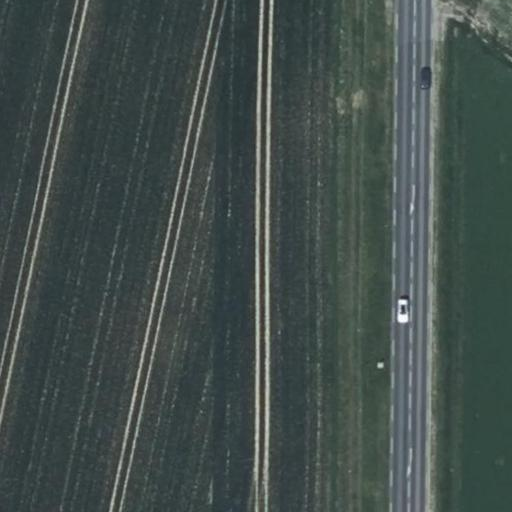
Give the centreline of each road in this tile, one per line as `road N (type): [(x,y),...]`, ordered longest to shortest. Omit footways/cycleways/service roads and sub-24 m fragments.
road 1 (track): [(355,0),(349,511)]
road 2 (primary): [(411,0),(405,511)]
